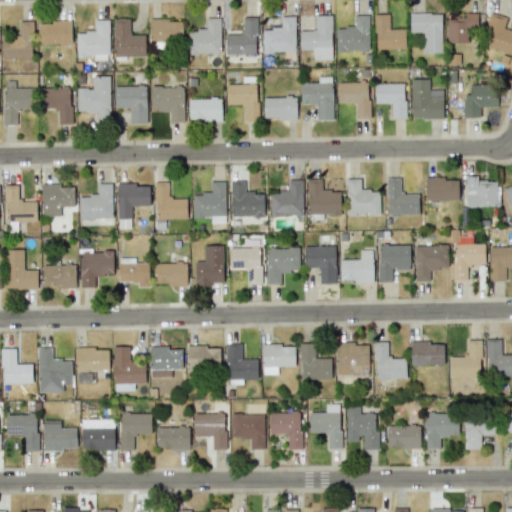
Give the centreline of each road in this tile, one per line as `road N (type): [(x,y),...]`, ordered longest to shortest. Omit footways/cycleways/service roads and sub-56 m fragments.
road 1 (residential): [(0,317),(511,310)]
road 2 (residential): [(0,154),(511,147)]
road 3 (residential): [(0,481),(511,480)]
